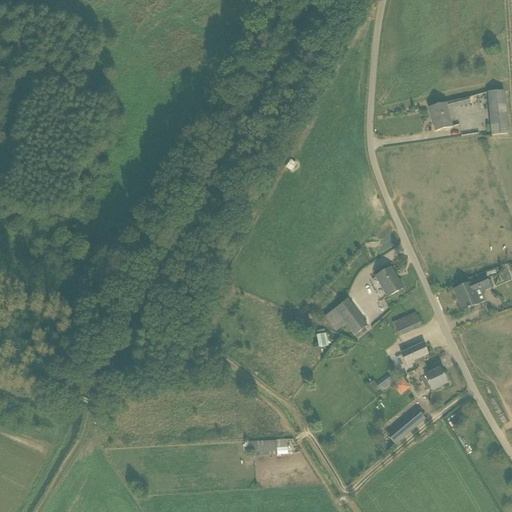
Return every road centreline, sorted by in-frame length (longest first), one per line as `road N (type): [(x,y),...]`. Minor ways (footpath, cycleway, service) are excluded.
road 1 (unclassified): [(511,453),(448,339),(375,168),(372,48),(383,0)]
road 2 (track): [(42,393),(116,246),(261,0)]
road 3 (track): [(291,404),(350,491),(473,388)]
